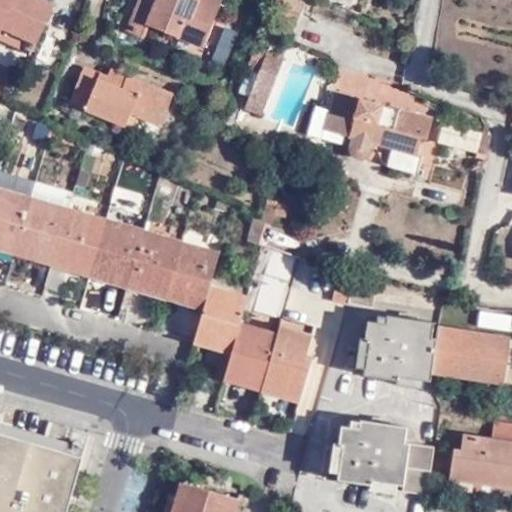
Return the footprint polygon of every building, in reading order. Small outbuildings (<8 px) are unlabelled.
[(0,0),(0,24),(34,39),(50,0),(0,0)] [(198,43),(216,0),(135,0),(125,26),(140,33),(145,22),(198,43)] [(291,27),(301,2),(296,0),(271,0),(264,16),(291,27)] [(0,24),(0,36),(29,49),(34,39),(0,24)] [(276,56),(281,41),(272,37),(244,108),(260,116),(267,100),(265,99),(274,76),(277,75),(283,59),(276,56)] [(169,90),(124,70),(120,78),(103,70),(81,60),(65,95),(121,121),(126,108),(133,111),(156,122),(169,90)] [(120,78),(124,70),(107,62),(103,70),(120,78)] [(356,117),(361,99),(334,91),(322,131),(350,139),(349,152),(351,156),(363,159),(369,154),(373,145),(415,156),(420,137),(425,139),(432,119),(369,102),(364,118),(356,117)] [(369,102),(361,99),(356,117),(364,118),(369,102)] [(127,123),(133,111),(126,108),(121,121),(127,123)] [(442,123),(436,144),(477,155),(483,134),(442,123)] [(28,198),(0,189),(0,241),(15,246),(28,198)] [(65,208),(28,198),(15,246),(37,252),(35,260),(50,264),(65,208)] [(88,215),(65,208),(50,264),(65,269),(67,262),(90,267),(99,230),(85,226),(88,215)] [(103,219),(88,215),(85,226),(99,230),(103,219)] [(122,225),(103,219),(99,230),(90,267),(112,273),(110,282),(126,286),(141,236),(121,230),(122,225)] [(142,230),(122,225),(121,230),(141,236),(142,230)] [(178,240),(142,230),(141,236),(126,286),(139,290),(142,281),(165,288),(178,240)] [(217,251),(178,240),(165,288),(188,294),(186,303),(201,307),(207,285),(217,251)] [(0,250),(13,254),(15,246),(0,241),(0,250)] [(37,252),(15,246),(13,254),(35,260),(37,252)] [(67,262),(65,269),(87,275),(90,267),(67,262)] [(90,267),(87,275),(110,282),(112,273),(90,267)] [(355,278),(340,273),(332,300),(347,304),(355,278)] [(355,278),(347,304),(371,310),(377,284),(362,280),(355,278)] [(162,297),(165,288),(142,281),(139,290),(162,297)] [(246,296),(207,285),(201,307),(191,341),(229,353),(238,323),(246,296)] [(188,294),(165,288),(162,297),(186,303),(188,294)] [(510,328),(511,318),(511,317),(491,313),(488,324),(510,328)] [(391,379),(391,381),(417,385),(418,381),(424,381),(426,370),(432,341),(427,340),(428,324),(382,315),(381,325),(364,322),(361,339),(354,338),(350,368),(360,369),(360,373),(391,379)] [(276,334),(238,323),(229,353),(223,372),(247,379),(245,386),(260,390),(262,382),(276,334)] [(312,336),(278,326),(276,334),(262,382),(284,388),(302,396),(311,365),(304,363),(306,356),(312,336)] [(511,339),(434,327),(432,341),(426,370),(511,384),(511,339)] [(313,358),(306,356),(304,363),(311,365),(313,358)] [(247,379),(223,372),(221,380),(245,386),(247,379)] [(417,385),(391,381),(390,386),(417,390),(417,385)] [(284,388),(262,382),(260,390),(282,396),(284,388)] [(302,396),(284,388),(282,396),(300,401),(302,396)] [(428,495),(437,445),(408,439),(411,424),(363,416),(361,426),(343,422),(340,440),(336,438),(330,469),(338,470),(338,476),(369,483),(371,484),(428,495)] [(511,486),(511,423),(497,421),(493,438),(463,433),(461,450),(454,448),(450,473),(483,478),(485,482),(511,486)] [(0,511),(63,511),(80,457),(63,452),(61,459),(26,449),(30,436),(0,428),(0,511)] [(183,481),(173,511),(233,511),(237,498),(183,481)]
